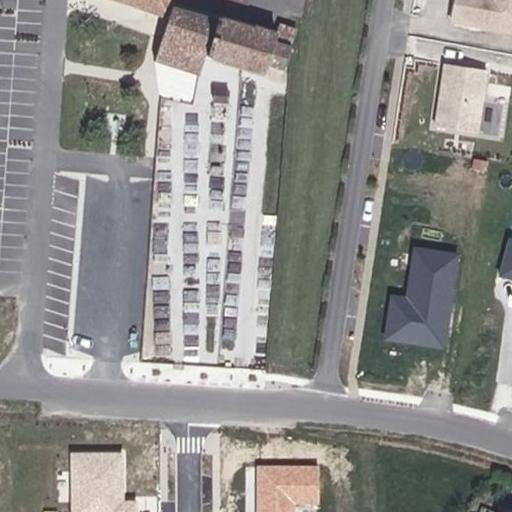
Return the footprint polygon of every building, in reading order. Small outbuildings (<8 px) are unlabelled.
[(510,29),(511,17),(511,0),(439,0),(437,14),(510,29)] [(286,70),(301,74),(310,38),(273,26),(270,37),(203,17),(171,8),(163,62),(177,64),(208,73),(215,55),(267,71),(269,66),(286,70)] [(478,134),(488,72),(446,65),(437,128),(478,134)] [(192,96),(192,84),(158,82),(158,95),(192,96)] [(511,235),(507,234),(496,270),(511,274),(511,235)] [(440,344),(454,254),(414,248),(407,298),(391,295),(385,335),(440,344)] [(116,500),(115,452),(66,452),(66,511),(129,511),(130,500),(116,500)] [(311,498),(310,463),(252,463),(252,511),(287,511),(287,498),(311,498)]
